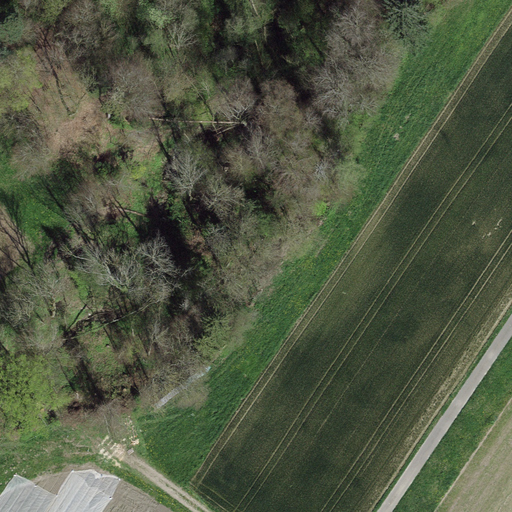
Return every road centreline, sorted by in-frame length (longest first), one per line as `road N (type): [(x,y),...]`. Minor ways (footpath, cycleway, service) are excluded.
road 1 (track): [(476,0),(281,299),(82,429),(0,463)]
road 2 (track): [(511,319),(383,511)]
road 3 (track): [(0,286),(40,258),(54,232),(51,201),(0,115)]
road 4 (track): [(82,429),(199,511)]
